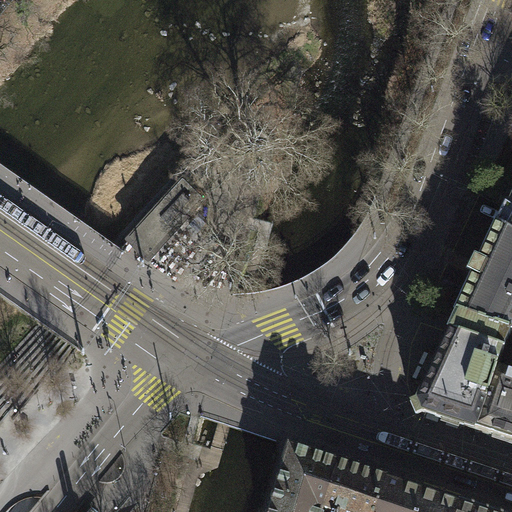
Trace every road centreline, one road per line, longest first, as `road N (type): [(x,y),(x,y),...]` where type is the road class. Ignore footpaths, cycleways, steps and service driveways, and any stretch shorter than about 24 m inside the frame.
road 1 (tertiary): [(473,49),(407,224),(385,261),(325,308),(179,364)]
road 2 (tertiary): [(179,364),(289,419),(511,495)]
road 3 (tertiary): [(0,247),(179,364)]
road 4 (tertiary): [(179,364),(53,511)]
